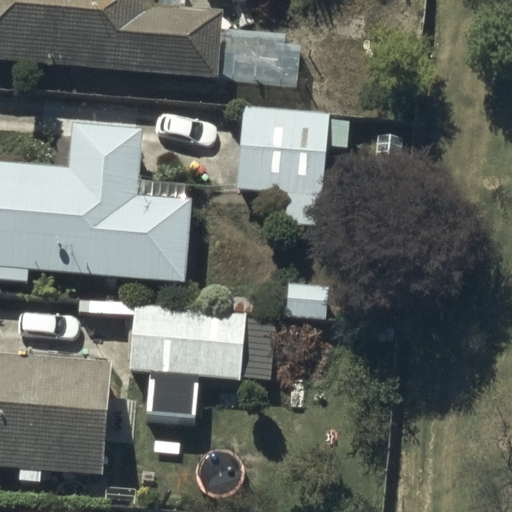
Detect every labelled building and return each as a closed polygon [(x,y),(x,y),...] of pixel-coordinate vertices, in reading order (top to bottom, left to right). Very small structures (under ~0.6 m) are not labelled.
[(0,0),(0,63),(219,83),(224,17),(194,15),(195,0),(0,0)] [(228,35),(226,83),(297,85),(299,37),(228,35)] [(244,112),(237,191),(288,194),(286,226),(319,227),(323,150),(347,151),(348,124),(328,123),(329,117),(244,112)] [(0,166),(0,282),(26,285),(27,274),(184,287),(190,206),(138,201),(144,136),(74,130),(71,173),(0,166)] [(136,309),(128,373),(239,384),(245,319),(136,309)] [(0,357),(0,470),(17,471),(16,483),(38,484),(39,475),(101,480),(109,366),(0,357)]
